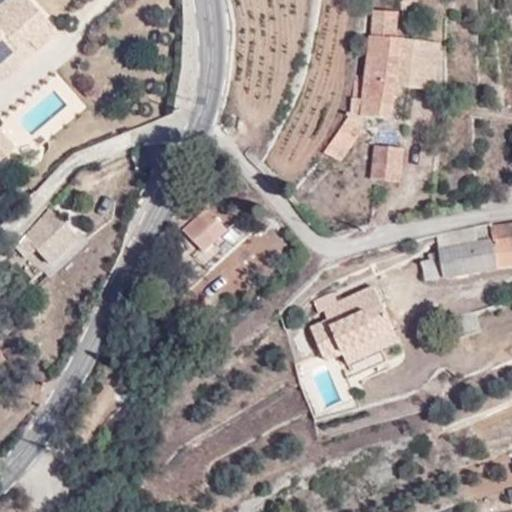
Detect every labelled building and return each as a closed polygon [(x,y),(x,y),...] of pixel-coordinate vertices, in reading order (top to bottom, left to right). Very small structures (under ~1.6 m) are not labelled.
[(26,36),(38,49),(56,30),(28,0),(8,0),(0,8),(0,69),(18,51),(13,47),(26,36)] [(427,19),(419,0),(406,0),(407,3),(402,5),(408,24),(427,19)] [(350,112),(326,151),(340,161),(359,135),(363,112),(393,116),(398,83),(437,88),(441,49),(398,44),(401,16),(377,13),(367,80),(356,79),(350,112)] [(28,60),(38,49),(26,36),(13,47),(18,51),(28,60)] [(0,85),(28,60),(18,51),(0,69),(0,85)] [(0,163),(15,149),(0,131),(0,163)] [(404,148),(375,146),(373,179),(402,181),(404,148)] [(229,231),(206,209),(184,229),(208,252),(229,231)] [(76,239),(54,214),(26,239),(49,264),(76,239)] [(437,230),(437,236),(439,252),(443,279),(511,270),(511,223),(493,227),(493,222),(437,230)] [(443,279),(439,252),(418,254),(423,280),(443,279)] [(370,281),(334,300),(343,315),(331,323),(312,335),(329,362),(348,352),(394,325),(370,281)] [(343,315),(334,300),(321,309),(331,323),(343,315)] [(402,335),(394,325),(348,352),(354,363),(402,335)]
